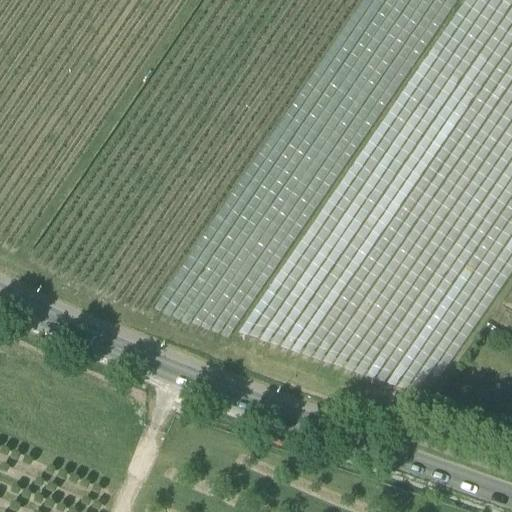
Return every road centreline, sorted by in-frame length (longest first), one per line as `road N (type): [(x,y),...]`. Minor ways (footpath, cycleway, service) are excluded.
road 1 (secondary): [(511,501),(177,377),(0,297)]
road 2 (track): [(122,511),(177,377)]
